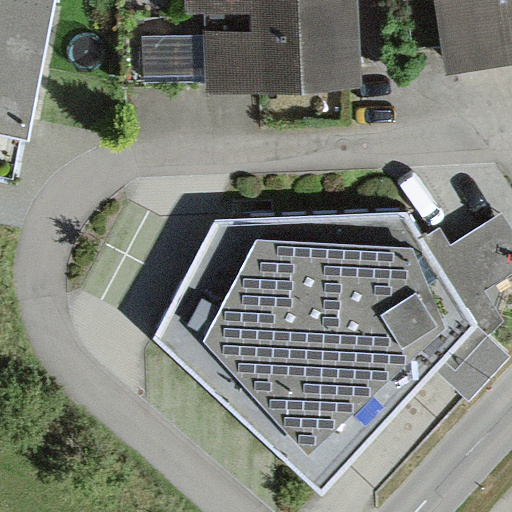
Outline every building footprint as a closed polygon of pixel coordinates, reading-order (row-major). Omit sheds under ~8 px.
[(0,0),(0,153),(17,157),(32,81),(49,0),(0,0)] [(208,92),(361,84),(358,30),(356,0),(181,0),(183,18),(204,16),(208,92)] [(511,0),(437,0),(450,76),(511,65),(511,0)] [(156,326),(324,479),(427,362),(475,309),(436,247),(428,236),(409,204),(221,208),(176,288),(156,326)] [(441,227),(428,236),(475,309),(427,362),(469,401),(509,357),(488,337),(504,322),(488,291),(511,275),(511,228),(502,213),(452,244),(441,227)]
